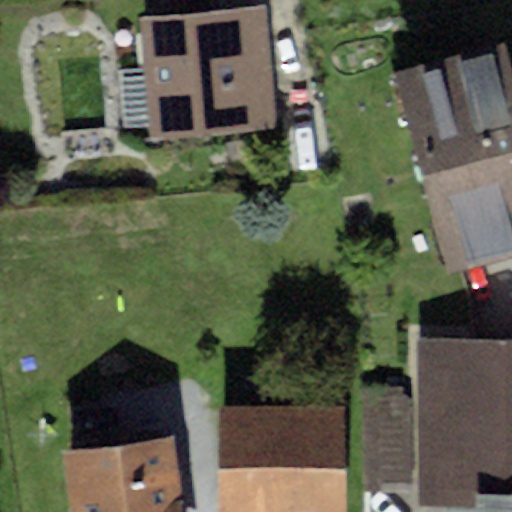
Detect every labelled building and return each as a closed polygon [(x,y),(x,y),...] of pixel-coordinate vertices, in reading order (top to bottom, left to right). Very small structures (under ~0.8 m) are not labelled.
[(261,9),(142,17),(150,139),(270,131),(261,9)] [(511,77),(505,53),(402,80),(452,272),(511,255),(511,77)] [(511,511),(511,336),(415,337),(416,511),(444,510),(444,511),(511,511)] [(409,388),(361,388),(361,482),(410,482),(409,388)] [(343,511),(343,407),(219,407),(218,511),(343,511)] [(183,511),(176,450),(73,462),(79,511),(183,511)]
